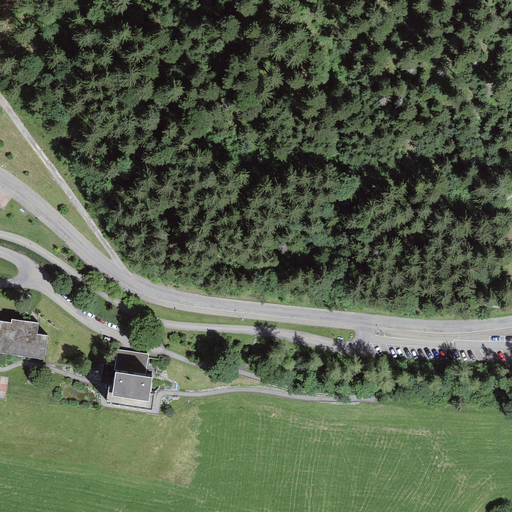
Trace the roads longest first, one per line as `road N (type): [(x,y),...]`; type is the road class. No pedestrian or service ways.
road 1 (residential): [(0,175),(115,271),(152,290),(414,324),(511,322)]
road 2 (track): [(123,276),(0,97)]
